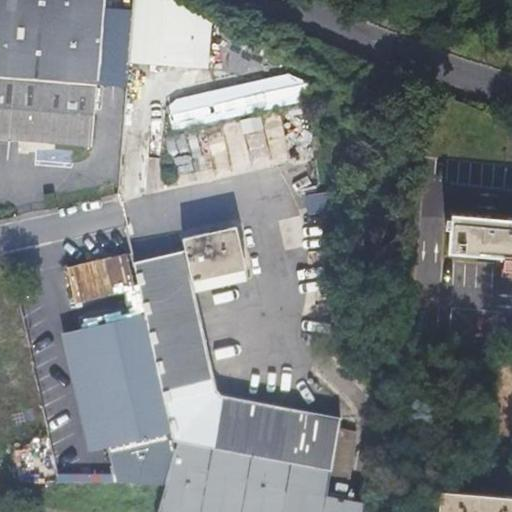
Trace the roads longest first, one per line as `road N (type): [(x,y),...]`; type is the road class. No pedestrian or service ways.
road 1 (unclassified): [(266,0),(409,63),(511,93)]
road 2 (unknown): [(47,230),(76,386)]
